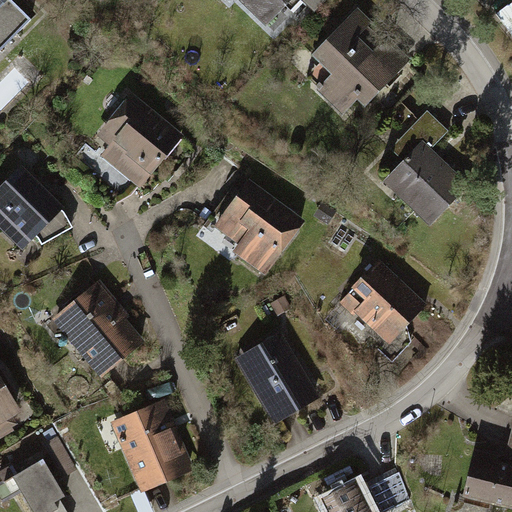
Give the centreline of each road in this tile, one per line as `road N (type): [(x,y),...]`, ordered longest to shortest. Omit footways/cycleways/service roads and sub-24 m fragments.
road 1 (residential): [(497,304),(450,374),(411,409),(213,511)]
road 2 (residential): [(414,0),(478,69),(511,151)]
